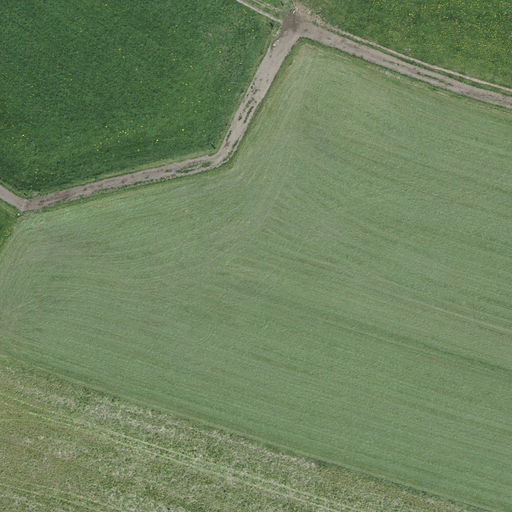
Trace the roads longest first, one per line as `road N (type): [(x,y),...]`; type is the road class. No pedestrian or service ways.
road 1 (track): [(0,188),(30,208),(230,151),(294,24)]
road 2 (track): [(511,100),(417,73),(244,0)]
